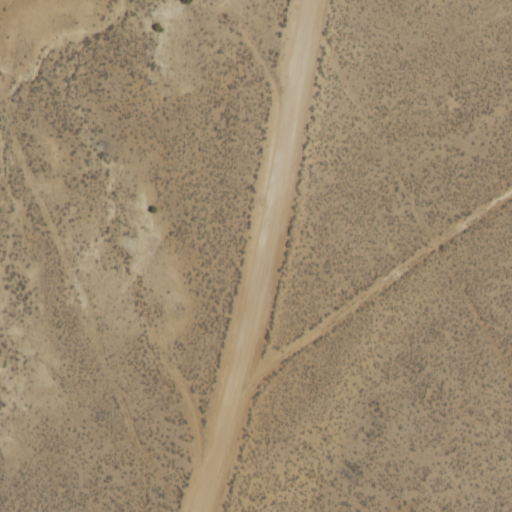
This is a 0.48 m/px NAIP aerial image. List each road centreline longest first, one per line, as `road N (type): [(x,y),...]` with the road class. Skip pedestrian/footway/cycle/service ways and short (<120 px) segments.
road 1 (tertiary): [(206,511),(220,479),(313,0)]
road 2 (track): [(240,371),(511,181)]
